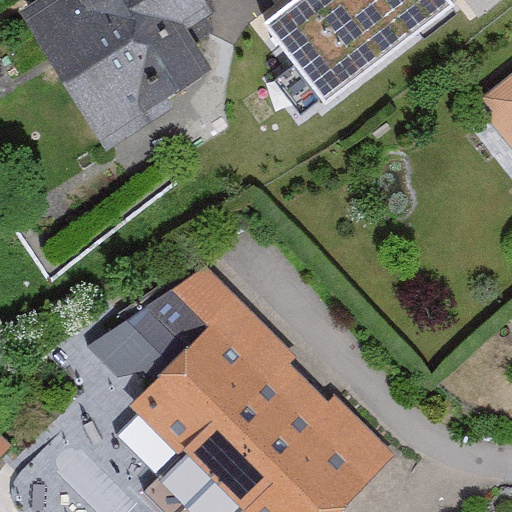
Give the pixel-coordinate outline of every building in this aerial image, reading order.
[(9,0),(5,3),(89,139),(144,106),(139,98),(199,62),(174,22),(200,6),(196,0),(9,0)] [(452,6),(447,0),(296,0),(265,24),(325,103),(452,6)] [(469,0),(478,11),(491,0),(469,0)] [(511,146),(511,70),(475,100),(511,146)] [(335,511),(387,461),(195,267),(149,312),(182,345),(124,403),(231,511),(335,511)]
